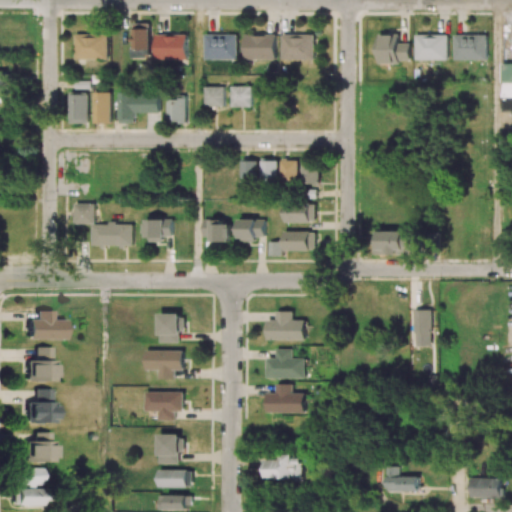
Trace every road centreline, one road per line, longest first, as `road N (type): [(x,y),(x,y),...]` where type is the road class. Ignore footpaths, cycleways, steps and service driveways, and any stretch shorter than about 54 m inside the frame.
road 1 (residential): [(511,271),(368,271),(324,281),(48,279)]
road 2 (residential): [(511,2),(50,0)]
road 3 (residential): [(348,142),(49,141)]
road 4 (residential): [(48,279),(50,0)]
road 5 (residential): [(346,275),(349,0)]
road 6 (residential): [(229,511),(231,281)]
